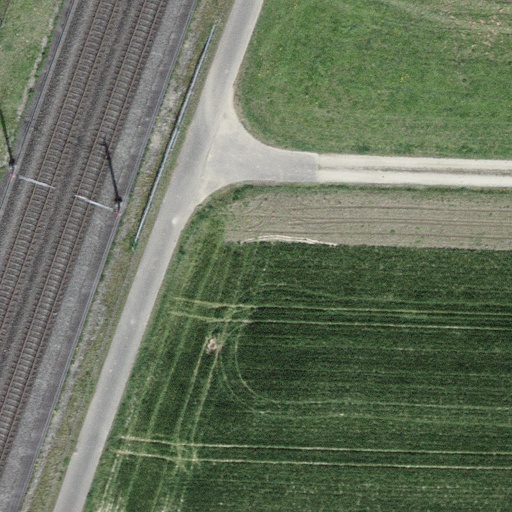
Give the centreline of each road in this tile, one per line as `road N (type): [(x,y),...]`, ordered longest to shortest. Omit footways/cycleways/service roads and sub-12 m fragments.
road 1 (track): [(68,511),(250,0)]
road 2 (track): [(511,173),(281,165),(198,146)]
